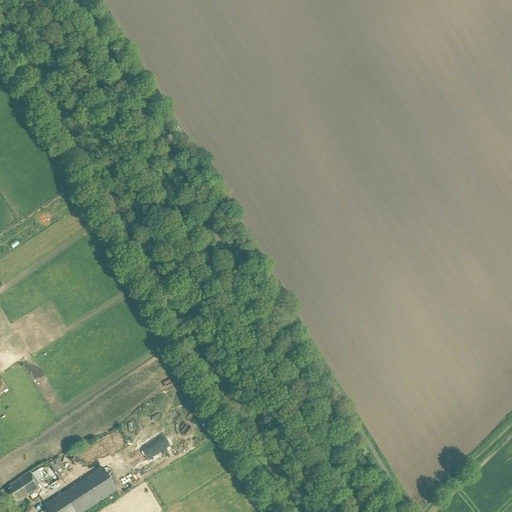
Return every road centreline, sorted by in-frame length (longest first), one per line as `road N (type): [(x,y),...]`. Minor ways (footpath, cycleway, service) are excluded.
road 1 (track): [(0,14),(300,511)]
road 2 (track): [(511,423),(421,511)]
